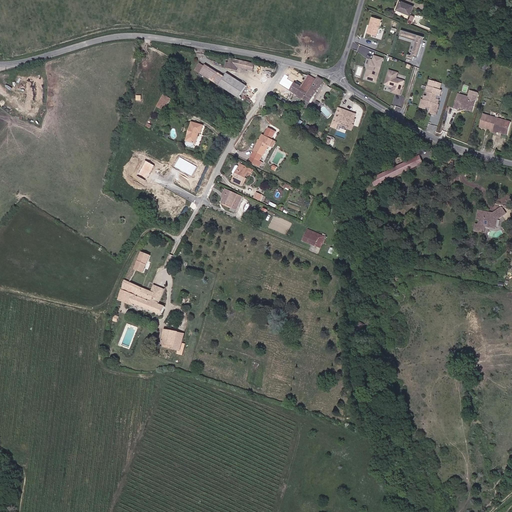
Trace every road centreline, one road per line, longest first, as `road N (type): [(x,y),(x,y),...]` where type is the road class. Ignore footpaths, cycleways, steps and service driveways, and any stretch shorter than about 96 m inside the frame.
road 1 (track): [(355,0),(338,56),(325,61),(115,26),(5,54),(0,33)]
road 2 (track): [(113,511),(167,373),(108,367),(106,310),(146,233),(158,229),(179,241)]
road 3 (unclassified): [(335,77),(290,61),(141,36),(0,64)]
road 4 (residential): [(511,163),(432,138),(335,77)]
road 5 (track): [(124,271),(23,207),(0,232)]
